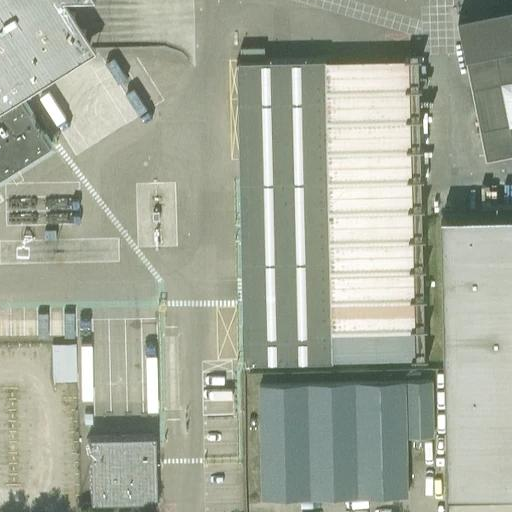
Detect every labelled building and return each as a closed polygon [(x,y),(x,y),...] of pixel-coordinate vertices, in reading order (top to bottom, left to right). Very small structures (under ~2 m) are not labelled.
[(0,0),(0,175),(50,143),(20,95),(96,48),(66,0),(0,0)] [(511,4),(472,11),(496,153),(511,149),(511,4)] [(326,58),(326,57),(237,59),(243,361),(333,359),(415,357),(408,57),(326,58)] [(511,212),(441,214),(447,494),(447,495),(511,493),(511,212)] [(54,379),(77,379),(76,342),(54,342),(54,379)] [(433,436),(431,380),(260,384),(262,497),(407,494),(406,436),(433,436)] [(153,434),(87,436),(89,501),(154,500),(153,434)]
